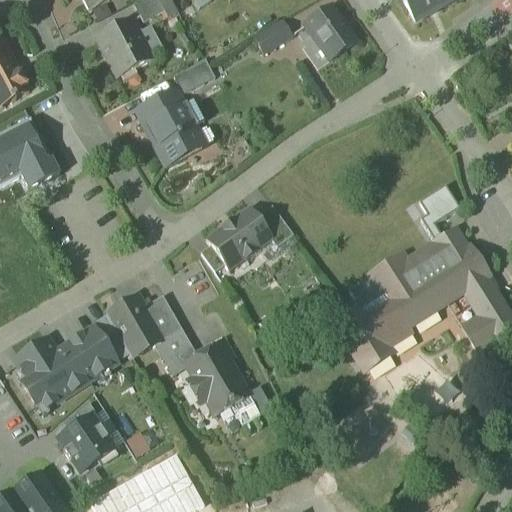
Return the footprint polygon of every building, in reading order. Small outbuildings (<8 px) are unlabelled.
[(84,0),(92,15),(120,0),(84,0)] [(156,0),(147,0),(134,7),(144,26),(165,15),(156,0)] [(400,0),(415,24),(456,0),(400,0)] [(332,11),(305,30),(329,65),(357,46),(332,11)] [(134,22),(97,42),(116,77),(132,69),(134,74),(152,65),(137,37),(141,35),(134,22)] [(283,26),(255,44),(263,58),(292,40),(283,26)] [(2,45),(0,46),(0,103),(3,108),(11,104),(12,105),(16,103),(16,102),(29,94),(27,90),(28,88),(22,76),(19,75),(2,45)] [(205,64),(174,81),(183,99),(215,83),(205,64)] [(176,95),(138,115),(151,140),(152,140),(157,150),(155,151),(166,170),(189,157),(189,155),(204,147),(176,95)] [(30,123),(0,138),(0,190),(20,180),(28,194),(59,178),(51,162),(50,163),(30,123)] [(272,210),(257,221),(273,243),(272,244),(277,251),(293,239),(272,210)] [(257,221),(250,212),(234,224),(233,224),(221,233),(206,244),(229,275),(244,264),(245,264),(257,256),(256,255),(272,244),(273,243),(257,221)] [(431,247),(406,264),(403,259),(369,280),(384,305),(365,317),(358,306),(332,323),(366,376),(392,359),(387,352),(411,337),(408,332),(463,297),(479,322),(463,332),(477,355),(493,344),(496,350),(511,339),(511,322),(487,282),(491,280),(471,249),(468,252),(455,232),(431,247)] [(138,301),(107,319),(131,362),(155,348),(163,344),(181,333),(162,302),(145,312),(138,301)] [(50,340),(17,364),(29,381),(22,386),(38,409),(45,405),(49,412),(119,364),(99,329),(59,353),(50,340)] [(181,333),(163,344),(155,348),(173,379),(187,371),(186,369),(197,363),(181,333)] [(226,346),(186,369),(194,383),(188,386),(200,408),(206,405),(215,419),(231,410),(249,399),(248,398),(229,366),(235,362),(226,346)] [(249,399),(231,410),(242,429),(271,413),(259,392),(248,398),(249,399)] [(61,419),(79,468),(119,454),(102,405),(61,419)] [(134,460),(148,453),(139,436),(125,443),(134,460)] [(90,511),(201,511),(178,460),(86,503),(90,511)] [(88,504),(143,474),(139,466),(84,497),(88,504)] [(39,511),(21,487),(0,502),(0,511),(39,511)]
